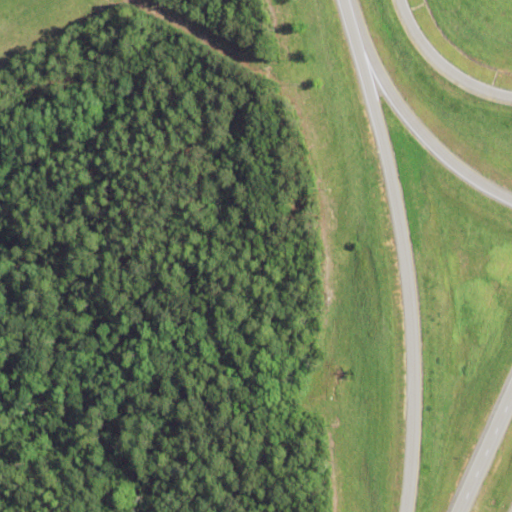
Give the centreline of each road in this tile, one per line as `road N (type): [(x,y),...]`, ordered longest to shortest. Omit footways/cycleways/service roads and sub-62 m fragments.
road 1 (trunk): [(344,0),(384,130),(398,215),(411,365),(405,511)]
road 2 (trunk): [(350,18),(392,100),(429,146),(511,203)]
road 3 (trunk): [(511,100),(461,83),(432,61),(397,0)]
road 4 (primary): [(511,389),(457,511)]
